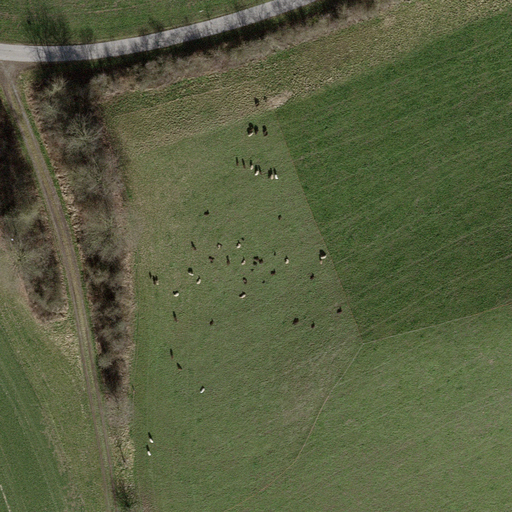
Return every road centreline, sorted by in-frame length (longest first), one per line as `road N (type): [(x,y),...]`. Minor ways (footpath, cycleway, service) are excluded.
road 1 (track): [(1,54),(127,511)]
road 2 (unclassified): [(297,0),(95,52),(0,54)]
